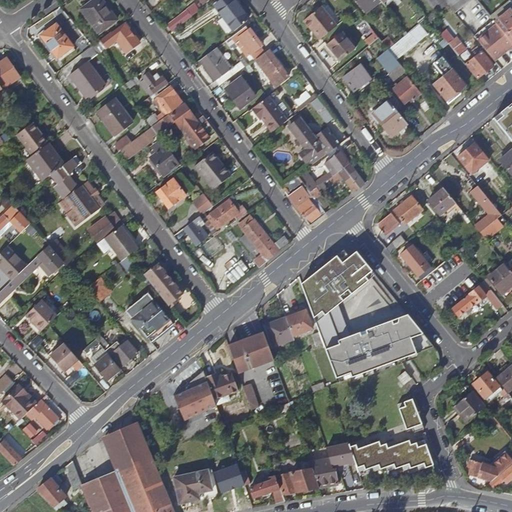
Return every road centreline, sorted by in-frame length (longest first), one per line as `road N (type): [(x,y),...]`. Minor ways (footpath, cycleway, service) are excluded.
road 1 (residential): [(6,27),(221,313)]
road 2 (residential): [(126,0),(310,242)]
road 3 (residential): [(267,17),(393,177)]
road 4 (residential): [(461,362),(346,214)]
road 5 (residential): [(459,497),(425,397),(461,362)]
road 6 (secondary): [(393,177),(511,87)]
road 7 (tertiary): [(315,511),(459,497)]
road 8 (residential): [(83,422),(0,332)]
